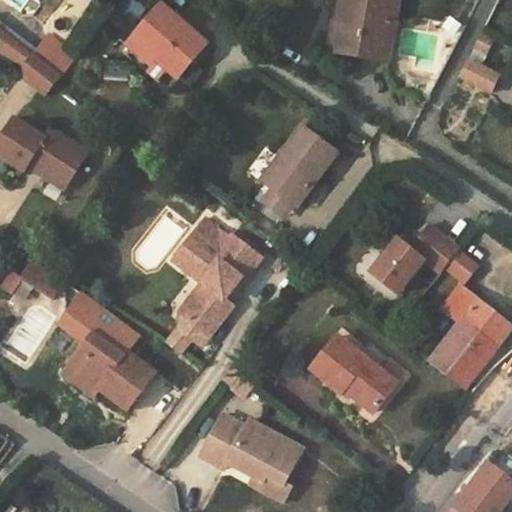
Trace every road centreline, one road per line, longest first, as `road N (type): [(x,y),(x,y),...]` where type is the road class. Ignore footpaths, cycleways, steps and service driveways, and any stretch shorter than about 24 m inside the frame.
road 1 (residential): [(0,413),(141,511)]
road 2 (unknown): [(487,0),(429,105),(433,138)]
road 3 (residential): [(418,511),(511,399)]
